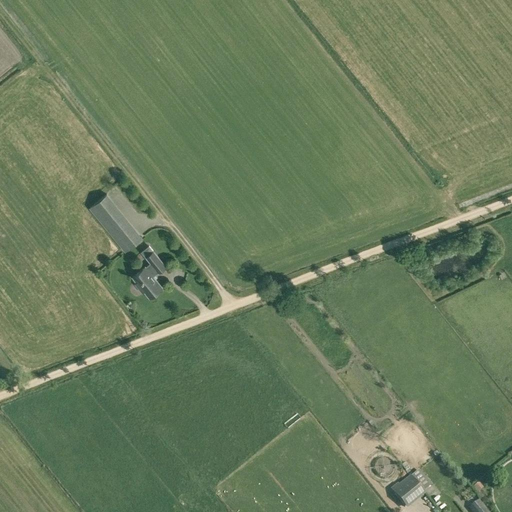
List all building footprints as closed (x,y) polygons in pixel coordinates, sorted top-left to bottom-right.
[(125,251),(142,237),(106,194),(89,208),(125,251)] [(145,267),(133,277),(137,282),(135,284),(142,292),(144,291),(149,297),(162,287),(152,275),(157,270),(158,272),(165,266),(153,251),(146,257),(151,264),(146,268),(145,267)] [(410,475),(424,493),(432,486),(418,469),(410,475)] [(424,493),(410,475),(391,490),(405,508),(424,493)] [(484,488),(479,483),(473,488),(477,494),(484,488)] [(469,508),(472,511),(487,511),(479,500),(469,508)]
